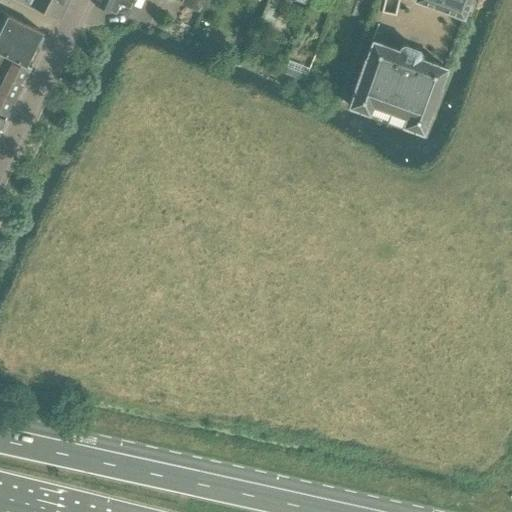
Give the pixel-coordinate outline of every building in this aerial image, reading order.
[(20,0),(56,17),(64,0),(20,0)] [(94,0),(93,5),(114,14),(130,8),(133,0),(94,0)] [(201,12),(206,0),(184,0),(182,4),(201,12)] [(268,0),(257,29),(264,32),(269,34),(275,20),(270,18),(277,0),(268,0)] [(471,0),(417,0),(417,2),(466,18),(471,0)] [(0,77),(1,75),(4,69),(10,59),(24,66),(25,66),(42,32),(4,12),(3,14),(0,20),(0,77)] [(355,87),(348,105),(353,107),(361,110),(376,115),(414,129),(423,132),(429,114),(430,114),(440,86),(439,85),(446,67),(419,57),(420,54),(419,50),(404,45),(400,46),(399,50),(372,40),(365,58),(364,58),(354,87),(355,87)] [(10,59),(4,69),(1,75),(21,85),(30,69),(24,66),(10,59)] [(287,61),(282,73),(304,81),(308,69),(287,61)] [(1,75),(0,77),(0,95),(13,102),(21,85),(1,75)] [(0,115),(5,118),(13,102),(0,95),(0,115)]
